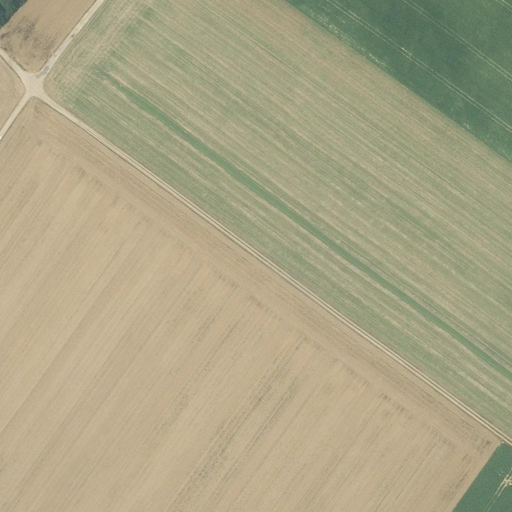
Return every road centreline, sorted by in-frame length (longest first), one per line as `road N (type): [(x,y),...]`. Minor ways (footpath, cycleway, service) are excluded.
road 1 (track): [(0,52),(33,93),(511,450)]
road 2 (track): [(0,141),(105,0)]
